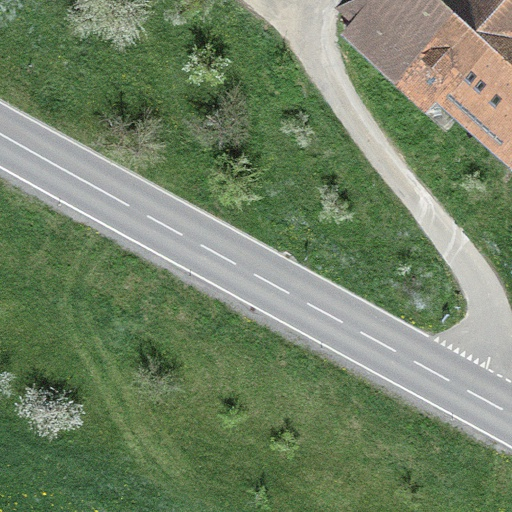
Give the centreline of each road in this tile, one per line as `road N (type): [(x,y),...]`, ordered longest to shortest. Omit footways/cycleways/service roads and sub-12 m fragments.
road 1 (tertiary): [(479,395),(0,130)]
road 2 (residential): [(479,395),(491,363),(491,305),(336,85),(317,27),(323,0)]
